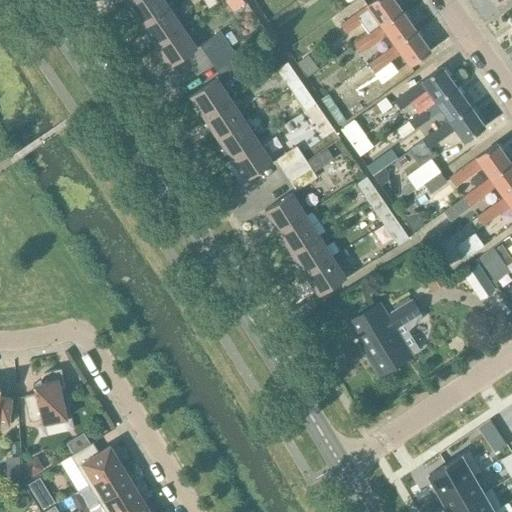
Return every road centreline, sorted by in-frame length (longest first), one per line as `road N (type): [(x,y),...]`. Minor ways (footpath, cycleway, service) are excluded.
road 1 (tertiary): [(340,465),(47,0)]
road 2 (residential): [(200,511),(81,331),(0,344)]
road 3 (residential): [(340,465),(511,352)]
